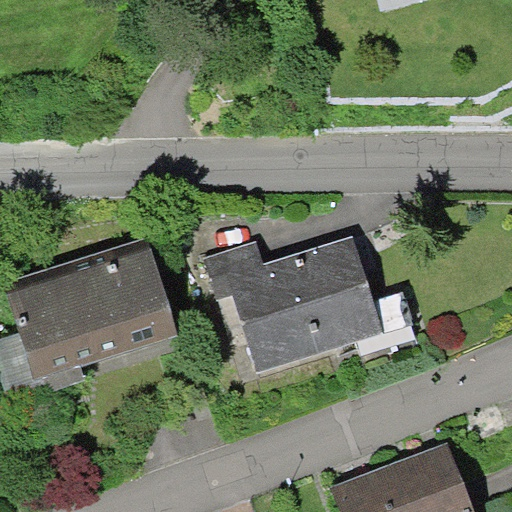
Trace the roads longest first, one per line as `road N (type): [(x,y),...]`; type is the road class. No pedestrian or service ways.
road 1 (residential): [(0,170),(511,163)]
road 2 (residential): [(511,366),(121,511)]
